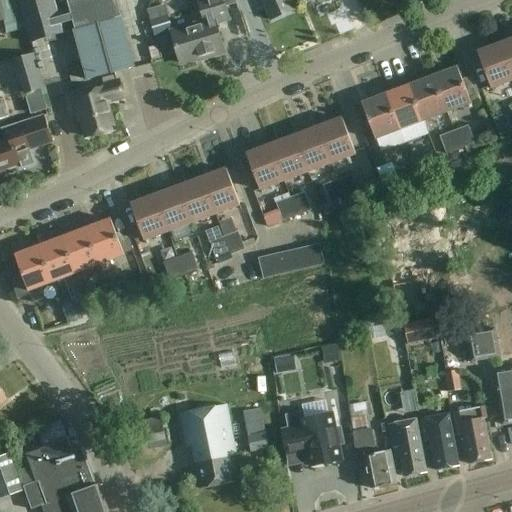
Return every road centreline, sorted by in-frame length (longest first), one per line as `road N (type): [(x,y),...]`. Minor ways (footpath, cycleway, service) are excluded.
road 1 (residential): [(0,220),(330,59),(481,0)]
road 2 (residential): [(130,511),(99,449),(0,310)]
